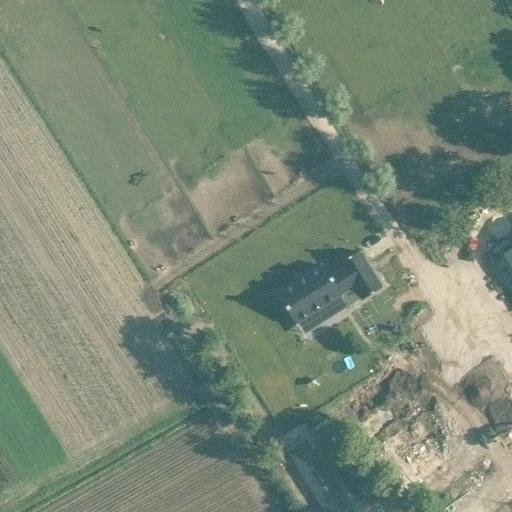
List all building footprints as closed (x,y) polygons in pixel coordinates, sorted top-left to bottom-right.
[(511,190),(469,220),(511,282),(511,190)] [(322,267),(277,295),(279,298),(296,324),(340,295),(346,305),(359,297),(361,300),(381,287),(359,252),(354,256),(340,265),(341,268),(328,277),(323,269),(322,267)] [(410,319),(413,322),(419,330),(446,309),(439,301),(441,300),(420,273),(360,320),(378,344),(410,319)] [(375,352),(370,345),(322,379),(341,405),(392,368),(378,350),(375,352)] [(471,405),(494,436),(511,422),(511,352),(510,351),(505,355),(459,389),(471,405)] [(347,423),(400,498),(470,447),(449,417),(437,401),(433,404),(413,376),(397,387),(347,423)] [(321,392),(300,399),(306,418),(327,411),(321,392)] [(340,504),(301,443),(286,452),(324,511),(351,511),(345,501),(340,504)] [(489,511),(471,488),(438,511),(489,511)]
